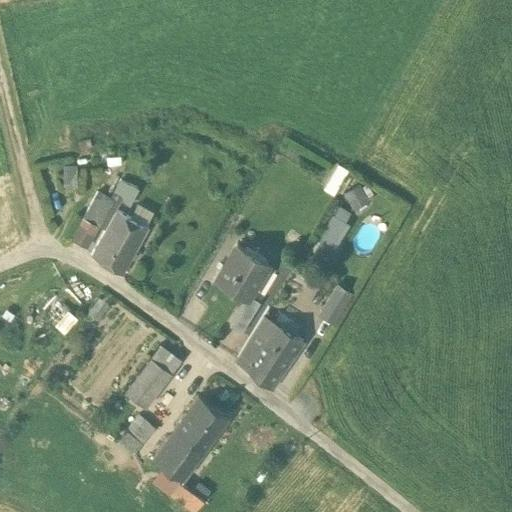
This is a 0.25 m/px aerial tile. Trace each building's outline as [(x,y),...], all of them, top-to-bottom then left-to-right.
[(75,165),(63,165),(63,185),(75,185),(75,165)] [(120,179),(110,197),(113,199),(110,206),(117,209),(124,214),(138,189),(120,179)] [(362,183),(349,190),(358,205),(371,198),(362,183)] [(106,229),(117,209),(110,206),(113,199),(110,197),(97,190),(82,216),(98,225),(106,229)] [(130,217),(146,226),(154,212),(138,203),(130,217)] [(91,254),(122,271),(147,227),(146,226),(130,217),(124,214),(117,209),(106,229),(91,254)] [(325,241),(335,246),(349,220),(340,215),(325,241)] [(86,247),(98,225),(82,216),(70,238),(86,247)] [(235,242),(214,277),(246,296),(248,298),(250,295),(269,263),(235,242)] [(352,293),(337,283),(318,313),(334,323),(352,293)] [(261,302),(250,295),(248,298),(246,296),(229,324),(243,333),(261,302)] [(265,315),(234,360),(273,386),(304,341),(265,315)] [(182,359),(161,343),(124,390),(145,406),(182,359)] [(152,456),(182,478),(228,416),(198,394),(152,456)] [(155,426),(137,414),(117,442),(134,454),(155,426)]
